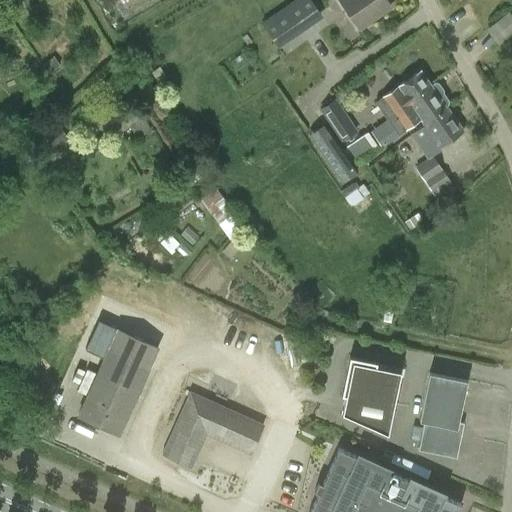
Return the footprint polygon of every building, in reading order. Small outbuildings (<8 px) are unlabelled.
[(291,0),(262,21),(280,46),(325,15),(314,0),(291,0)] [(358,29),(390,7),(385,0),(339,0),(338,1),(358,29)] [(488,28),(501,42),(511,32),(511,13),(509,10),(488,28)] [(376,102),(387,118),(370,131),(381,147),(398,134),(421,118),(409,102),(431,85),(420,70),(376,102)] [(421,118),(398,134),(399,134),(420,119),(424,125),(447,108),(446,107),(449,105),(449,101),(444,94),(444,90),(439,83),(435,82),(431,85),(409,102),(421,118)] [(341,141),(358,130),(336,97),(319,109),(341,141)] [(440,147),(463,131),(447,108),(424,125),(429,132),(417,140),(428,157),(430,159),(433,156),(443,150),(440,147)] [(358,172),(325,123),(308,135),(341,183),(358,172)] [(454,187),(442,169),(426,180),(438,198),(454,187)] [(204,197),(216,211),(228,200),(217,187),(204,197)] [(77,421),(118,439),(149,367),(108,349),(77,421)] [(347,394),(344,412),(387,433),(400,371),(376,366),(377,361),(350,356),(342,393),(347,394)] [(429,372),(423,401),(419,420),(424,421),(418,449),(456,457),(463,422),(458,421),(467,380),(429,372)] [(190,391),(185,401),(161,453),(191,466),(206,433),(248,452),(262,423),(190,391)] [(356,456),(339,449),(323,484),(319,482),(315,490),(320,492),(310,511),(456,511),(461,503),(443,495),(445,491),(409,475),(407,478),(391,471),(393,468),(358,452),(356,456)]
